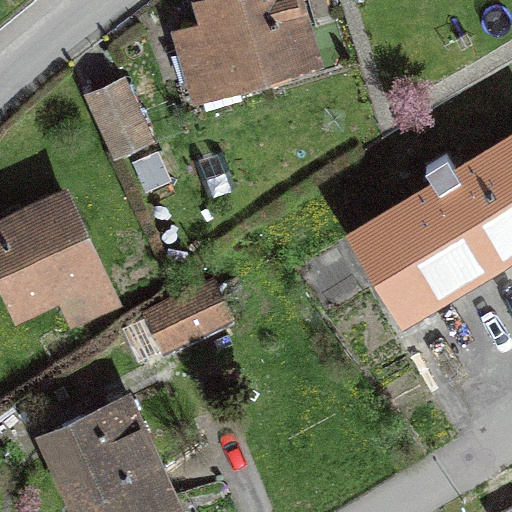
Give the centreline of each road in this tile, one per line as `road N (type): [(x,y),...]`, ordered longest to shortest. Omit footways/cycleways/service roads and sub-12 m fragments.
road 1 (residential): [(391,511),(511,442)]
road 2 (residential): [(94,0),(0,77)]
